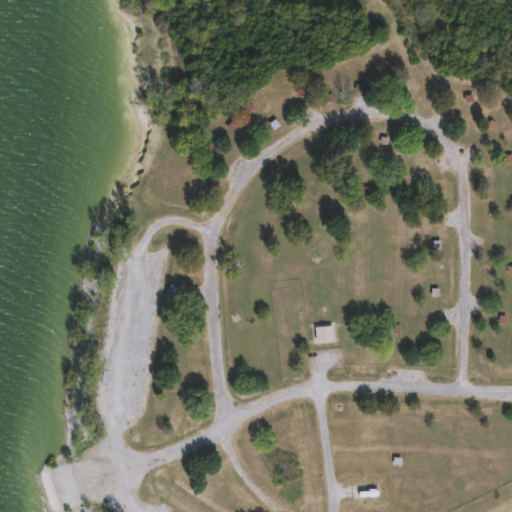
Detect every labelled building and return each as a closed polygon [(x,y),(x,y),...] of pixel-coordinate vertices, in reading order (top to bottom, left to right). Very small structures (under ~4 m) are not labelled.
[(354,92),(355,84),(365,84),(364,93),(354,92)] [(294,94),(296,86),(305,89),(303,97),(294,94)] [(461,102),(461,94),(471,94),(471,102),(461,102)] [(244,113),(240,106),(249,101),(253,108),(244,113)] [(482,123),(488,118),(494,125),(488,131),(482,123)] [(228,131),(224,124),(233,119),(237,126),(228,131)] [(271,131),(267,124),(275,119),(279,126),(271,131)] [(377,145),(377,137),(387,137),(387,145),(377,145)] [(204,154),(199,147),(208,142),(212,149),(204,154)] [(503,153),(511,153),(511,163),(503,163),(503,153)] [(399,172),(388,173),(387,164),(398,162),(399,172)] [(208,184),(214,189),(209,196),(203,191),(208,184)] [(365,195),(357,194),(359,185),(367,186),(365,195)] [(426,192),(439,192),(439,202),(426,202),(426,192)] [(429,240),(437,240),(437,250),(429,250),(429,240)] [(169,290),(173,282),(180,286),(176,294),(169,290)] [(428,287),(436,287),(436,297),(428,297),(428,287)] [(496,315),(505,315),(505,325),(496,325),(496,315)] [(389,322),(398,322),(397,332),(389,332),(389,322)] [(313,341),(313,326),(329,326),(330,341),(313,341)]
